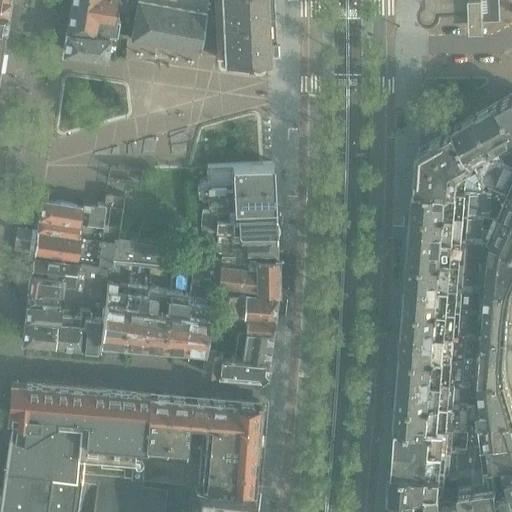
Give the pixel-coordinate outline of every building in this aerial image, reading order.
[(0,0),(0,12),(7,14),(9,0),(0,0)] [(70,0),(66,29),(110,36),(111,32),(117,33),(120,15),(115,14),(117,0),(70,0)] [(131,37),(200,49),(206,0),(137,0),(137,1),(138,2),(132,35),(131,37)] [(265,0),(213,0),(216,58),(269,56),(265,0)] [(421,0),(421,1),(422,4),(423,6),(423,7),(425,9),(426,10),(428,11),(430,12),(432,12),(433,12),(436,12),(437,11),(439,10),(441,9),(442,7),(444,5),(444,4),(445,2),(458,1),(459,20),(491,19),(490,0),(421,0)] [(110,36),(66,29),(63,50),(107,56),(125,59),(127,47),(109,45),(110,36)] [(511,92),(500,99),(511,120),(511,92)] [(511,120),(500,99),(477,112),(506,161),(511,153),(511,120)] [(454,125),(488,182),(506,161),(477,112),(454,125)] [(420,144),(486,185),(488,182),(454,125),(420,144)] [(417,184),(480,189),(482,189),(486,185),(420,144),(417,184)] [(511,163),(506,161),(488,182),(511,192),(511,163)] [(275,204),(273,162),(216,162),(216,163),(207,163),(207,177),(202,177),(198,182),(198,192),(202,196),(207,196),(209,207),(216,207),(217,204),(275,204)] [(511,192),(488,182),(486,185),(482,189),(480,189),(478,213),(498,214),(511,220),(511,192)] [(417,189),(415,208),(478,213),(480,189),(417,184),(417,189)] [(102,223),(100,236),(117,239),(117,237),(119,226),(119,224),(122,206),(122,204),(124,194),(116,193),(106,191),(105,202),(82,199),(82,201),(76,201),(42,195),(39,214),(102,223)] [(216,207),(209,207),(202,208),(200,228),(206,229),(205,249),(214,250),(276,250),(277,251),(276,206),(275,205),(275,204),(217,204),(216,207)] [(414,227),(413,232),(476,237),(478,213),(415,208),(414,227)] [(486,237),(511,248),(511,220),(498,214),(478,213),(476,237),(486,237)] [(37,227),(100,236),(102,223),(39,214),(37,227)] [(111,262),(136,265),(149,267),(170,270),(191,273),(191,276),(201,278),(204,254),(117,237),(117,239),(100,236),(37,227),(34,252),(111,262)] [(411,254),(474,259),(476,237),(413,232),(411,254)] [(474,259),(472,283),(511,286),(511,248),(486,237),(476,237),(474,259)] [(204,254),(201,278),(220,280),(220,283),(278,291),(277,257),(272,257),(267,256),(267,257),(249,256),(222,255),(222,258),(204,254)] [(410,279),(472,283),(474,259),(411,254),(410,279)] [(29,288),(59,292),(101,297),(102,282),(103,268),(81,265),(81,264),(33,257),(29,288)] [(135,275),(148,277),(149,267),(136,265),(135,275)] [(149,267),(148,277),(169,280),(170,270),(149,267)] [(103,307),(100,339),(121,341),(127,282),(107,279),(103,307)] [(408,303),(470,307),(472,283),(410,279),(408,303)] [(121,341),(164,344),(168,288),(127,282),(121,341)] [(164,344),(205,348),(209,311),(211,295),(212,288),(199,283),(191,282),(190,292),(168,288),(164,344)] [(470,307),(468,331),(507,334),(509,311),(511,291),(511,286),(472,283),(470,307)] [(29,288),(27,302),(58,306),(59,292),(29,288)] [(246,315),(274,318),(277,296),(219,288),(217,312),(246,315)] [(25,318),(85,321),(86,314),(62,312),(62,306),(58,306),(27,302),(25,318)] [(406,326),(468,331),(470,307),(408,303),(406,326)] [(85,321),(83,346),(99,347),(100,339),(103,307),(86,306),(86,314),(85,321)] [(209,311),(205,348),(204,355),(203,371),(261,376),(268,371),(267,371),(269,359),(269,355),(243,352),(237,352),(238,330),(245,330),(245,328),(246,315),(217,312),(209,311)] [(274,318),(246,315),(245,328),(273,331),(274,318)] [(40,342),(83,346),(85,321),(25,318),(22,340),(40,342)] [(468,331),(406,326),(404,350),(466,355),(468,331)] [(243,352),(269,355),(273,331),(245,328),(245,330),(238,330),(237,352),(243,352)] [(507,334),(468,331),(466,355),(464,379),(477,380),(506,377),(505,359),(507,334)] [(404,350),(402,374),(464,379),(466,355),(404,350)] [(402,374),(400,397),(462,403),(464,379),(402,374)] [(462,403),(460,427),(471,428),(471,422),(511,417),(511,397),(508,382),(506,378),(506,377),(477,380),(464,379),(462,403)] [(93,387),(85,386),(76,385),(75,385),(75,386),(73,386),(73,384),(71,384),(71,385),(59,384),(59,383),(57,383),(56,383),(56,384),(44,383),(45,382),(44,382),(44,381),(42,381),(42,382),(42,383),(30,382),(30,381),(30,380),(28,380),(27,380),(27,381),(27,382),(20,381),(17,403),(10,402),(8,417),(15,418),(13,433),(10,432),(10,433),(9,433),(9,436),(12,437),(8,463),(143,477),(149,391),(128,389),(128,392),(97,389),(97,388),(93,388),(93,387)] [(149,391),(143,477),(186,482),(248,490),(251,490),(251,486),(252,486),(259,401),(149,391)] [(398,422),(460,427),(462,403),(400,397),(398,422)] [(511,417),(471,422),(471,428),(469,445),(511,439),(511,417)] [(396,444),(469,450),(469,445),(471,428),(460,427),(398,422),(396,444)] [(469,450),(467,467),(472,466),(493,464),(511,461),(511,439),(469,445),(469,450)] [(467,467),(469,450),(396,444),(396,451),(395,466),(442,470),(449,469),(467,467)] [(511,511),(511,461),(493,464),(500,511),(511,511)] [(182,511),(186,482),(143,477),(8,463),(5,463),(2,486),(0,498),(0,511),(182,511)] [(472,466),(478,511),(500,511),(493,464),(472,466)] [(395,466),(392,492),(429,488),(451,486),(449,469),(442,470),(395,466)] [(451,486),(454,511),(478,511),(472,466),(467,467),(449,469),(451,486)] [(245,511),(248,490),(186,482),(182,511),(245,511)] [(429,488),(431,511),(454,511),(451,486),(429,488)] [(431,511),(429,488),(392,492),(390,511),(431,511)]
